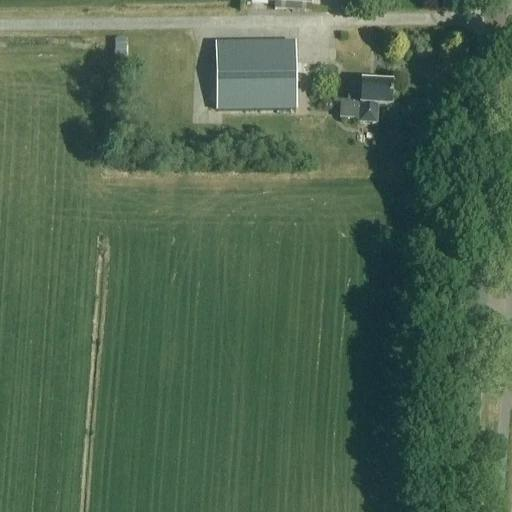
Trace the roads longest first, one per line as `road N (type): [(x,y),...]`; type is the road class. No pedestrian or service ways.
road 1 (tertiary): [(457,511),(494,18)]
road 2 (unclassified): [(0,26),(494,18)]
